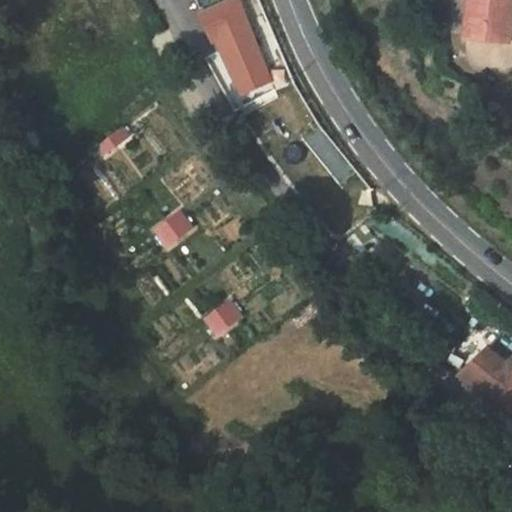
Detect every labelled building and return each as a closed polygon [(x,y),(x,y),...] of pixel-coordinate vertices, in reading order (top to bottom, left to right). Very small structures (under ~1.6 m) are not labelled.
[(214,39),(219,37),(245,90),(276,76),(239,0),(227,0),(201,12),(208,25),(214,39)] [(511,0),(470,0),(466,38),(511,42),(511,26),(511,0)] [(122,136),(119,131),(103,143),(109,151),(125,139),(122,136)] [(109,151),(103,143),(99,146),(105,155),(109,151)] [(180,211),(176,214),(189,230),(193,227),(180,211)] [(189,230),(176,214),(160,227),(164,232),(173,243),(189,230)] [(228,306),(225,303),(210,316),(222,332),(238,320),(228,306)] [(232,303),(228,306),(238,320),(242,316),(232,303)] [(222,332),(210,316),(206,319),(218,335),(222,332)] [(511,360),(507,364),(488,349),(462,375),(482,391),(511,415),(511,360)]
